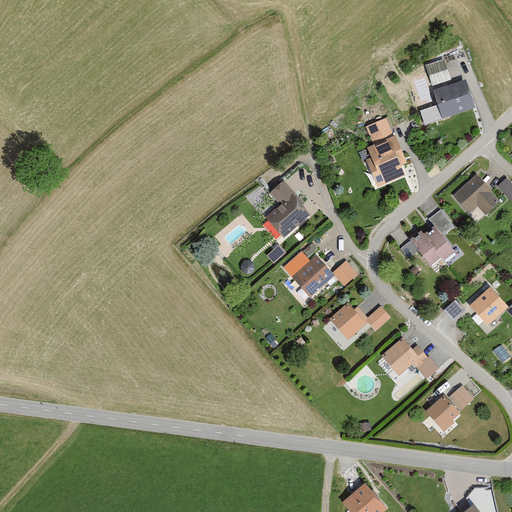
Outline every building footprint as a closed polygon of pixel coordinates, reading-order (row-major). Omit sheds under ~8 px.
[(444,56),(424,62),(431,83),(450,77),(444,56)] [(433,91),(440,113),(469,102),(462,81),(433,91)] [(382,178),(403,170),(385,124),(364,133),(382,178)] [(476,175),(452,197),(473,220),(497,198),(476,175)] [(511,187),(503,178),(498,183),(511,197),(511,187)] [(265,224),(282,242),(310,215),(280,183),(268,194),(281,207),(265,224)] [(433,226),(408,244),(425,269),(451,251),(433,226)] [(279,242),(266,253),(274,261),(286,250),(279,242)] [(285,267),(310,295),(331,276),(306,248),(285,267)] [(344,284),(359,271),(346,257),(332,270),(344,284)] [(468,306),(488,326),(511,304),(491,284),(468,306)] [(453,315),(461,307),(454,300),(446,307),(453,315)] [(330,323),(345,340),(365,322),(349,305),(330,323)] [(385,317),(377,308),(365,319),(372,328),(385,317)] [(401,337),(380,356),(395,374),(410,361),(425,377),(436,368),(417,347),(413,350),(401,337)] [(465,408),(473,401),(461,389),(454,396),(465,408)] [(427,412),(444,429),(460,414),(443,396),(427,412)] [(346,503),(353,511),(381,511),(386,509),(367,485),(346,503)]
